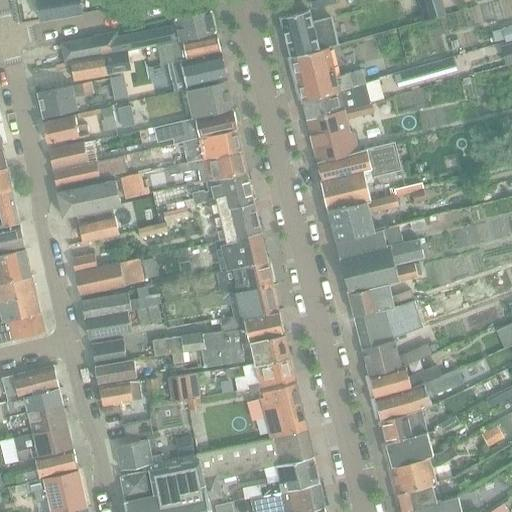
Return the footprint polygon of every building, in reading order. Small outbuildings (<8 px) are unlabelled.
[(83,14),(83,13),(80,0),(37,0),(41,20),(83,14)] [(431,0),(419,0),(423,12),(425,20),(434,18),(432,9),(434,9),(431,0)] [(498,28),(511,23),(511,8),(494,14),(498,28)] [(166,44),(217,32),(212,10),(175,18),(177,25),(163,27),(166,44)] [(282,17),(292,57),(329,47),(329,46),(339,44),(331,17),(312,22),(309,10),(282,17)] [(511,39),(511,26),(503,29),(506,41),(511,39)] [(157,45),(158,45),(166,44),(163,27),(117,36),(120,53),(128,51),(128,50),(157,45)] [(187,60),(221,53),(217,32),(166,44),(158,45),(162,65),(168,63),(168,64),(187,60)] [(120,53),(117,36),(117,33),(95,37),(95,38),(62,45),(65,61),(71,60),(71,62),(104,56),(120,53)] [(511,43),(503,46),(508,64),(511,63),(511,43)] [(292,57),(303,101),(351,87),(360,85),(367,83),(363,70),(346,74),(346,75),(338,77),(329,47),(292,57)] [(131,69),(128,51),(120,53),(104,56),(107,73),(108,73),(131,69)] [(187,90),(228,82),(221,53),(187,60),(168,64),(174,92),(187,89),(187,90)] [(108,74),(108,73),(107,73),(104,56),(71,62),(74,80),(108,74)] [(39,94),(45,117),(78,110),(76,98),(93,94),(91,82),(39,94)] [(193,119),(234,110),(228,82),(187,90),(193,118),(193,119)] [(303,101),(307,119),(345,109),(365,104),(360,85),(351,87),(303,101)] [(318,162),(382,145),(379,133),(357,140),(355,133),(350,134),(347,119),(374,112),(372,102),(365,104),(345,109),(307,119),(318,162)] [(129,104),(114,107),(118,123),(132,120),(129,104)] [(183,142),(239,130),(234,110),(193,119),(193,118),(155,127),(157,137),(177,132),(179,142),(183,141),(183,142)] [(44,122),(49,144),(90,135),(88,125),(78,127),(75,115),(44,122)] [(243,151),(239,130),(183,142),(187,162),(188,163),(205,159),(243,151)] [(318,162),(329,210),(370,201),(366,184),(374,182),(372,173),(400,167),(394,141),(382,145),(318,162)] [(85,143),(50,150),(50,151),(54,169),(89,161),(85,143)] [(3,146),(0,146),(0,170),(8,168),(3,146)] [(249,174),(243,151),(205,159),(188,163),(187,162),(168,166),(170,176),(199,170),(202,183),(209,182),(249,174)] [(57,186),(58,186),(101,178),(97,162),(54,172),(57,186)] [(0,193),(13,190),(8,168),(0,170),(0,193)] [(255,203),(254,196),(249,174),(209,182),(211,191),(205,192),(204,190),(193,193),(196,205),(213,201),(213,198),(227,195),(230,209),(255,203)] [(125,199),(148,194),(147,187),(143,188),(141,180),(121,185),(125,199)] [(116,181),(59,194),(64,218),(78,215),(80,227),(78,228),(80,236),(82,235),(84,243),(139,230),(141,238),(168,232),(166,224),(155,226),(152,213),(129,218),(130,222),(118,225),(114,207),(121,205),(116,181)] [(13,190),(0,193),(0,227),(21,222),(13,190)] [(262,233),(255,203),(230,209),(227,195),(213,198),(213,201),(223,241),(224,246),(238,242),(237,238),(262,233)] [(370,201),(329,210),(336,240),(374,231),(370,212),(399,205),(397,195),(370,201)] [(0,255),(27,249),(26,248),(21,222),(0,227),(0,255)] [(374,231),(336,240),(340,257),(372,249),(390,245),(390,246),(403,243),(399,225),(374,231)] [(222,272),(244,267),(268,262),(262,233),(237,238),(238,242),(224,246),(223,241),(216,243),(222,272)] [(340,257),(349,292),(389,283),(418,276),(417,272),(424,271),(422,262),(415,264),(396,268),(395,263),(423,257),(419,239),(390,246),(390,245),(372,249),(340,257)] [(0,283),(33,276),(27,249),(0,255),(0,283)] [(95,254),(73,258),(76,273),(98,268),(95,254)] [(98,268),(76,273),(81,295),(146,282),(141,259),(98,268)] [(274,284),(268,262),(244,267),(222,272),(218,273),(222,294),(238,291),(274,284)] [(0,302),(37,294),(33,276),(0,283),(0,302)] [(393,298),(389,283),(349,292),(355,316),(391,308),(395,307),(415,300),(411,290),(395,295),(396,297),(393,298)] [(234,303),(237,317),(243,316),(245,320),(280,311),(274,284),(238,291),(222,294),(200,298),(202,310),(234,303)] [(129,292),(83,300),(86,318),(129,310),(142,308),(141,300),(131,301),(129,292)] [(4,322),(8,321),(41,313),(37,294),(0,302),(0,307),(4,322)] [(397,338),(391,308),(355,316),(362,346),(395,339),(397,339),(397,338)] [(86,318),(90,338),(132,330),(129,310),(86,318)] [(243,344),(285,334),(280,311),(245,320),(243,316),(237,317),(220,319),(223,336),(204,339),(203,333),(154,340),(156,357),(174,354),(175,364),(186,362),(185,353),(201,350),(204,368),(245,362),(244,352),(243,344)] [(0,342),(44,332),(46,331),(41,313),(8,321),(4,322),(0,322),(0,342)] [(211,331),(211,321),(192,321),(192,332),(211,331)] [(291,358),(285,334),(243,344),(244,352),(254,350),(256,365),(291,358)] [(92,344),(95,358),(96,365),(128,361),(127,360),(124,339),(92,344)] [(362,346),(369,375),(401,366),(395,339),(362,346)] [(248,386),(295,374),(291,358),(256,365),(244,367),(246,377),(235,379),(237,391),(249,389),(248,386)] [(128,361),(96,365),(100,382),(138,376),(135,359),(127,360),(128,361)] [(0,378),(21,372),(18,360),(0,364),(0,378)] [(19,399),(25,397),(59,388),(54,365),(14,375),(0,378),(0,387),(11,385),(11,384),(15,383),(19,399)] [(401,366),(369,375),(375,398),(412,388),(440,376),(436,366),(409,377),(405,365),(401,366)] [(375,398),(380,420),(413,411),(432,405),(427,390),(431,388),(434,393),(463,382),(458,369),(440,376),(412,388),(375,398)] [(171,401),(187,399),(200,397),(196,373),(167,377),(171,401)] [(261,397),(271,440),(308,431),(295,374),(248,386),(249,389),(237,391),(237,394),(248,392),(253,398),(261,397)] [(158,378),(147,380),(150,403),(161,401),(158,378)] [(101,387),(107,416),(122,412),(120,403),(142,400),(140,381),(101,387)] [(28,412),(63,404),(59,388),(25,397),(19,399),(8,401),(10,412),(20,410),(19,407),(27,406),(28,412)] [(200,397),(187,399),(189,412),(202,410),(200,397)] [(423,433),(425,432),(424,429),(421,429),(419,422),(440,415),(435,403),(432,405),(413,411),(380,420),(386,443),(423,433)] [(34,433),(68,425),(63,404),(28,412),(10,416),(12,424),(25,422),(24,418),(30,416),(34,433)] [(491,432),(509,426),(505,413),(486,419),(491,432)] [(460,424),(455,415),(440,424),(445,432),(460,424)] [(126,438),(153,433),(151,420),(124,425),(126,438)] [(35,457),(73,447),(68,425),(34,433),(38,450),(32,451),(31,447),(17,451),(20,460),(35,457)] [(215,451),(187,456),(188,463),(200,461),(204,476),(218,473),(219,479),(277,465),(314,457),(308,431),(271,440),(215,451)] [(391,464),(392,466),(433,455),(433,454),(427,432),(426,432),(425,432),(423,433),(386,443),(391,464)] [(123,470),(144,465),(163,461),(162,454),(151,456),(150,450),(157,449),(155,438),(118,446),(123,470)] [(392,466),(398,493),(436,483),(430,462),(439,459),(442,464),(457,455),(452,445),(440,452),(433,454),(433,455),(392,466)] [(79,469),(73,447),(35,457),(38,469),(35,470),(35,467),(6,474),(8,482),(17,479),(18,483),(26,481),(79,469)] [(188,463),(187,456),(163,461),(144,465),(146,472),(122,477),(127,501),(126,501),(127,511),(211,511),(209,500),(223,497),(219,479),(218,473),(204,476),(200,461),(188,463)] [(263,496),(283,492),(320,484),(314,457),(277,465),(282,486),(277,487),(276,485),(273,482),(260,484),(263,496)] [(62,511),(87,506),(79,469),(26,481),(29,492),(34,491),(37,501),(49,498),(52,511),(62,511)] [(249,486),(267,483),(265,471),(247,474),(249,486)] [(441,500),(436,483),(398,493),(402,511),(441,500)] [(264,511),(307,511),(326,508),(320,484),(283,492),(286,506),(264,511)] [(435,502),(403,511),(402,511),(461,511),(458,496),(441,501),(435,502)]
